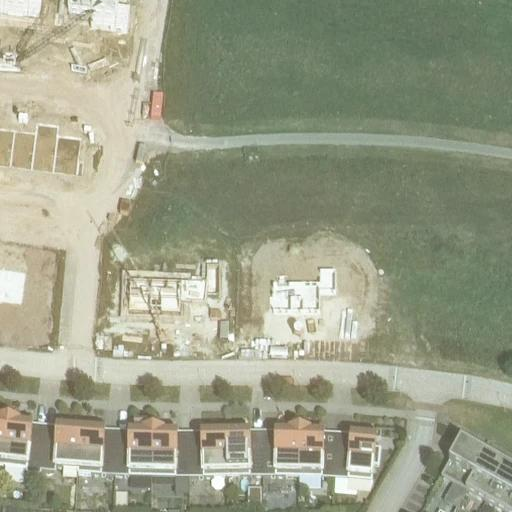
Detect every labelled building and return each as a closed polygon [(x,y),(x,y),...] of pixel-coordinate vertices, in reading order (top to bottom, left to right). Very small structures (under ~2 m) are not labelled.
[(5,0),(3,19),(40,24),(43,0),(5,0)] [(56,0),(53,26),(66,27),(67,17),(91,20),(89,30),(90,30),(94,0),(68,0),(69,2),(56,0)] [(94,0),(90,30),(127,35),(131,10),(118,8),(119,0),(94,0)] [(185,16),(182,41),(195,43),(196,33),(220,36),(224,0),(199,0),(198,18),(185,16)] [(224,0),(220,36),(245,39),(244,49),(256,50),(259,25),(247,24),(250,0),(224,0)] [(269,26),(266,51),(278,53),(279,43),(304,46),(309,3),(285,0),(284,0),(281,28),(269,26)] [(309,3),(304,46),(328,49),(327,59),(340,61),(343,35),(331,34),(334,6),(309,3)] [(352,37),(349,62),(362,63),(363,54),(387,57),(393,13),(368,10),(364,38),(352,37)] [(393,13),(387,57),(412,60),(410,69),(423,71),(426,46),(414,44),(417,16),(393,13)] [(435,47),(432,72),(445,73),(446,64),(471,67),(476,23),(451,20),(448,48),(435,47)] [(476,23),(471,67),(495,70),(494,79),(507,81),(510,56),(497,54),(501,26),(476,23)] [(215,81),(214,93),(255,98),(256,86),(215,81)] [(14,130),(9,169),(31,172),(37,123),(36,123),(35,133),(14,130)] [(37,123),(31,172),(52,174),(58,126),(37,123)] [(58,126),(52,174),(82,178),(84,162),(79,161),(82,139),(58,136),(59,126),(58,126)] [(0,128),(0,168),(9,169),(14,130),(0,128)] [(190,176),(190,192),(195,192),(195,209),(220,210),(221,171),(196,170),(195,176),(190,176)] [(221,171),(220,210),(241,210),(242,171),(221,171)] [(242,171),(241,210),(263,211),(264,172),(242,171)] [(264,172),(263,211),(288,212),(289,173),(264,172)] [(316,174),(311,213),(336,216),(341,177),(316,174)] [(341,177),(336,216),(358,218),(362,179),(341,177)] [(362,179),(358,218),(379,221),(384,182),(362,179)] [(384,182),(379,221),(401,223),(405,184),(384,182)] [(405,184),(401,223),(425,226),(430,187),(405,184)] [(454,190),(449,229),(474,232),(479,193),(454,190)] [(479,193),(474,232),(496,235),(500,196),(479,193)] [(511,197),(500,196),(496,235),(511,236),(511,197)] [(227,263),(227,251),(219,251),(219,263),(227,263)] [(262,263),(262,251),(250,251),(250,263),(262,263)] [(270,251),(262,251),(262,263),(270,263),(270,251)] [(324,251),(323,263),(331,264),(332,252),(324,251)] [(332,252),(331,264),(339,264),(340,252),(332,252)] [(361,272),(373,273),(374,261),(362,260),(361,272)] [(478,267),(470,266),(468,278),(476,279),(478,267)] [(0,304),(1,305),(1,303),(21,306),(26,275),(6,272),(6,270),(0,269),(0,304)] [(511,277),(511,273),(505,272),(503,284),(510,286),(511,277)] [(268,298),(268,313),(272,313),(272,317),(320,317),(320,297),(336,297),(337,274),(319,274),(319,287),(272,287),(272,298),(268,298)] [(130,291),(129,316),(180,318),(181,307),(207,308),(207,300),(220,300),(220,280),(206,279),(206,287),(181,286),(153,285),(153,292),(130,291)] [(388,296),(386,322),(438,327),(439,321),(456,323),(460,290),(431,287),(431,289),(419,288),(418,299),(388,296)] [(474,289),(471,303),(486,306),(479,338),(499,342),(500,338),(502,339),(502,341),(511,342),(511,308),(508,308),(511,296),(474,289)] [(0,469),(4,470),(9,425),(0,424),(0,469)] [(41,474),(43,449),(30,448),(32,428),(9,425),(4,470),(26,473),(26,477),(40,478),(41,474)] [(78,473),(81,432),(57,430),(56,450),(43,449),(41,474),(55,475),(55,471),(77,473),(78,473)] [(115,479),(116,454),(103,453),(104,434),(81,432),(78,473),(77,473),(77,477),(101,479),(115,479)] [(152,480),(153,435),(130,435),(129,454),(116,454),(115,479),(128,480),(152,480)] [(189,481),(189,456),(176,456),(177,436),(153,435),(152,480),(176,481),(189,481)] [(203,481),(227,481),(225,435),(202,436),(202,456),(189,456),(189,481),(203,481)] [(262,480),(263,455),(250,455),(249,435),(225,435),(227,481),(250,480),(262,480)] [(299,481),(299,435),(276,435),(275,455),(263,455),(262,480),(275,480),(299,481)] [(335,482),(336,456),(323,456),(323,436),(299,435),(299,481),(322,481),(335,482)] [(336,456),(335,482),(347,483),(372,485),(373,468),(378,468),(380,451),(375,451),(376,440),(352,438),(350,457),(336,456)] [(466,494),(486,460),(461,445),(441,480),(466,494)] [(486,506),(506,471),(486,460),(466,494),(486,506)] [(497,511),(508,511),(511,505),(511,474),(506,471),(486,506),(497,511)] [(37,511),(38,498),(28,497),(25,497),(24,510),(37,511)]
